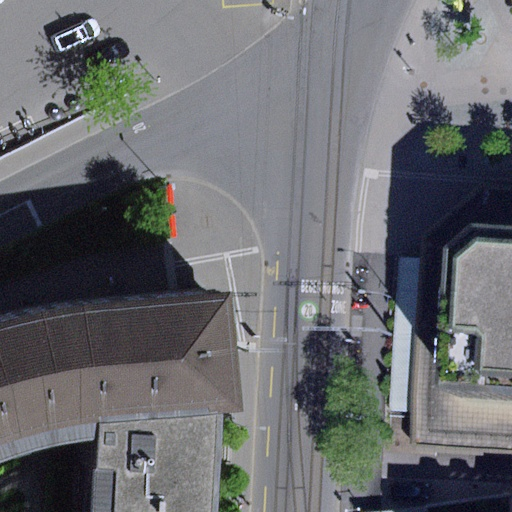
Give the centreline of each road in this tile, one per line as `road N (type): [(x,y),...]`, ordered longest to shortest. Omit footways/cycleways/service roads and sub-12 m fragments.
road 1 (residential): [(0,217),(161,137),(317,108)]
road 2 (residential): [(305,349),(317,108)]
road 3 (residential): [(296,511),(305,349)]
road 4 (residential): [(317,108),(340,43),(369,0)]
